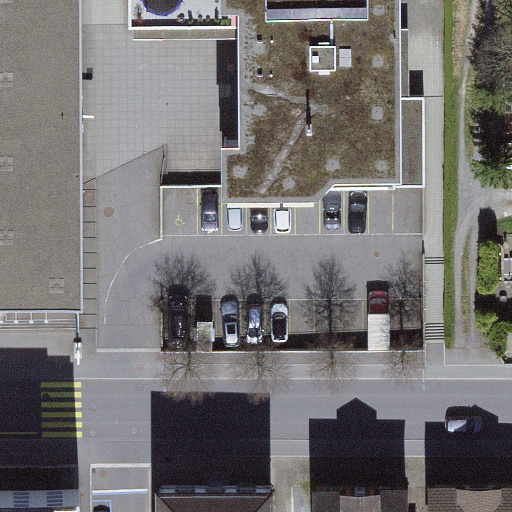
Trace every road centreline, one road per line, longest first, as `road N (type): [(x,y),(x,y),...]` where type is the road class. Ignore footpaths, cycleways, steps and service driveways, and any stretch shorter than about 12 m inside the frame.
road 1 (tertiary): [(135,411),(511,418)]
road 2 (tertiary): [(0,413),(135,411)]
